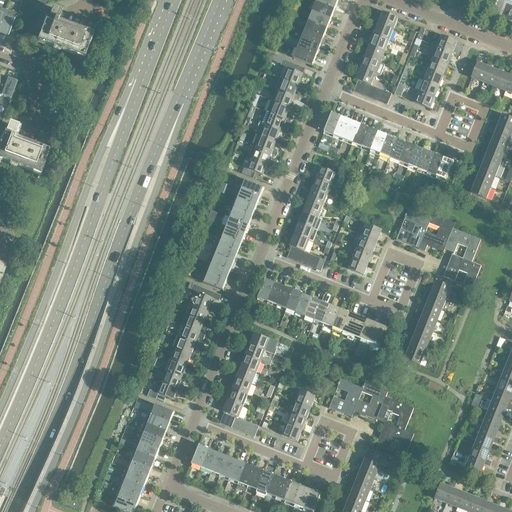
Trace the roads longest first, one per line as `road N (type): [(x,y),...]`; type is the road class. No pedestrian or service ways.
road 1 (primary): [(13,511),(172,116)]
road 2 (primary): [(30,511),(77,408),(161,172),(172,116)]
road 3 (primary): [(132,99),(0,440)]
road 4 (primary): [(132,99),(103,146),(0,407)]
road 5 (residential): [(193,426),(261,258)]
road 6 (residential): [(261,258),(325,92)]
road 7 (primary): [(172,116),(220,0)]
road 8 (residential): [(441,136),(325,92)]
road 9 (residential): [(375,304),(261,258)]
road 10 (residential): [(307,469),(193,426)]
